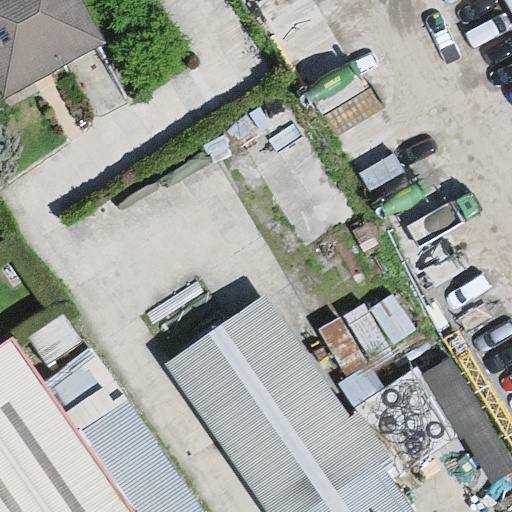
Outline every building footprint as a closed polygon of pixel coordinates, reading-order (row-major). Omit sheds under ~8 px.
[(71,0),(0,0),(0,101),(1,102),(99,50),(71,0)] [(511,0),(498,0),(511,24),(511,0)] [(405,511),(263,306),(164,376),(256,511),(405,511)] [(483,486),(511,468),(511,438),(451,340),(409,366),(483,486)] [(116,511),(8,350),(0,355),(0,511),(116,511)]
